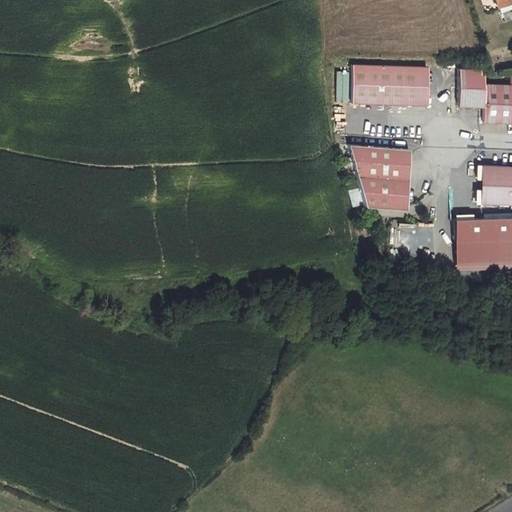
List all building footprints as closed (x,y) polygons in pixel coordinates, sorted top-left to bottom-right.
[(499,24),(511,19),(511,0),(498,0),(490,3),(499,24)] [(511,20),(511,19),(499,24),(501,30),(511,26),(511,20)] [(430,87),(355,85),(353,123),(429,126),(430,87)] [(485,142),(506,143),(511,143),(511,106),(486,105),(487,90),(461,89),(459,128),(485,129),(485,142)] [(411,169),(351,165),(364,224),(406,227),(411,169)] [(477,222),(511,222),(511,185),(477,184),(477,222)] [(410,249),(410,230),(396,230),(396,249),(410,249)] [(511,235),(453,238),(454,280),(511,278),(511,235)]
